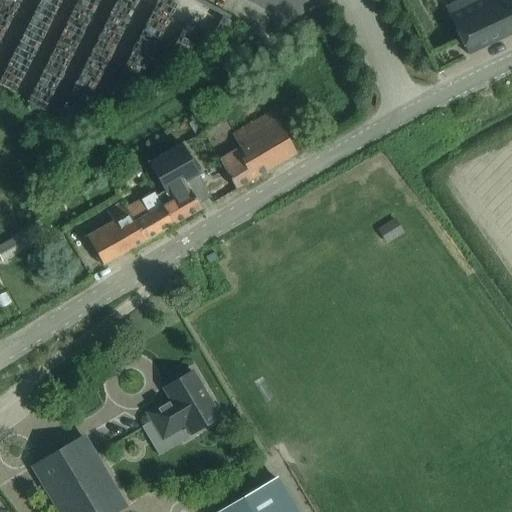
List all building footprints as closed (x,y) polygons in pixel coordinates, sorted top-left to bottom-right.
[(394,0),(383,0),(389,22),(399,20),(394,0)] [(511,0),(481,0),(448,15),(467,55),(511,34),(511,0)] [(212,139),(248,117),(237,99),(201,122),(212,139)] [(235,188),(296,153),(271,109),(231,132),(239,146),(218,158),(235,188)] [(172,224),(200,208),(185,182),(199,174),(182,144),(147,164),(163,194),(157,197),(172,224)] [(172,224),(157,197),(154,193),(126,208),(123,203),(108,212),(113,222),(87,237),(102,264),(172,224)] [(387,244),(404,233),(394,217),(377,228),(387,244)] [(0,257),(2,261),(44,238),(37,225),(0,245),(0,257)] [(146,410),(162,438),(185,424),(190,433),(219,416),(192,371),(164,388),(170,398),(163,402),(162,400),(146,410)] [(60,511),(112,511),(124,505),(83,436),(33,466),(60,511)] [(297,511),(277,479),(221,511),(297,511)]
